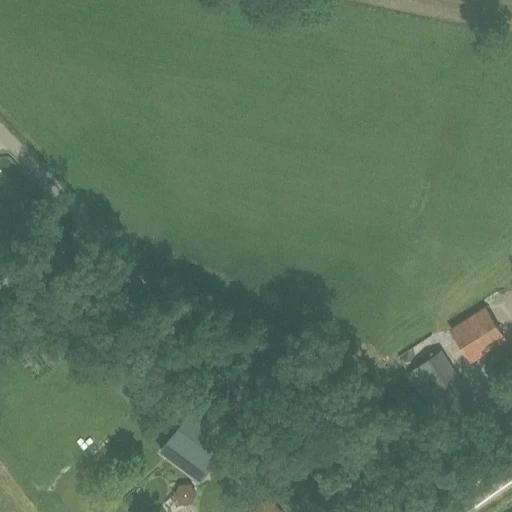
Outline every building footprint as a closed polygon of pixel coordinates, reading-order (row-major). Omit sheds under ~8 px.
[(505,340),(484,308),(450,330),(470,362),(505,340)] [(438,352),(417,365),(407,372),(441,424),(472,404),(438,352)] [(105,378),(112,386),(126,373),(119,365),(105,378)] [(238,430),(198,400),(160,450),(201,480),(238,430)] [(177,487),(182,503),(199,498),(195,482),(177,487)] [(168,511),(173,511),(183,504),(174,494),(162,504),(168,511)] [(279,511),(267,498),(250,511),(279,511)]
